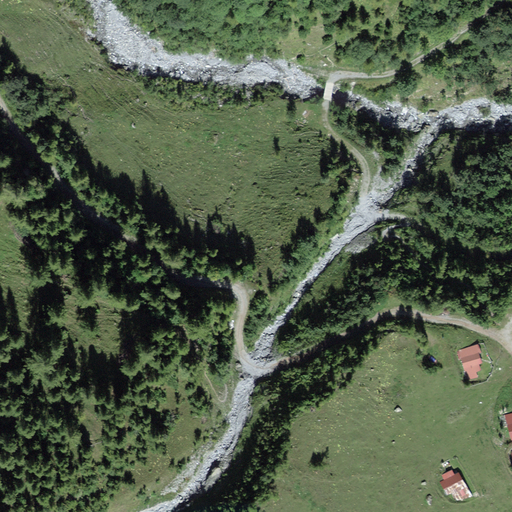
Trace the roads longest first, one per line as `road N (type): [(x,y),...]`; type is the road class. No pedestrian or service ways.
road 1 (track): [(0,109),(22,147),(75,201),(178,282),(237,290),(233,346),(251,365),(280,365),(385,315),(500,337)]
road 2 (track): [(498,0),(398,69),(327,83),(323,124),(364,169),(360,194)]
road 3 (track): [(360,194),(449,247),(511,257)]
